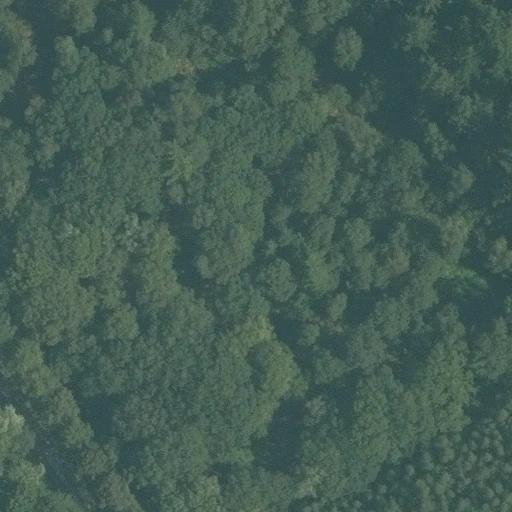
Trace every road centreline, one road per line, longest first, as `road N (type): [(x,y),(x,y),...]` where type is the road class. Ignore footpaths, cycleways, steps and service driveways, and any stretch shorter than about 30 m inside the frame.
road 1 (track): [(511,251),(329,0)]
road 2 (primary): [(88,511),(0,381)]
